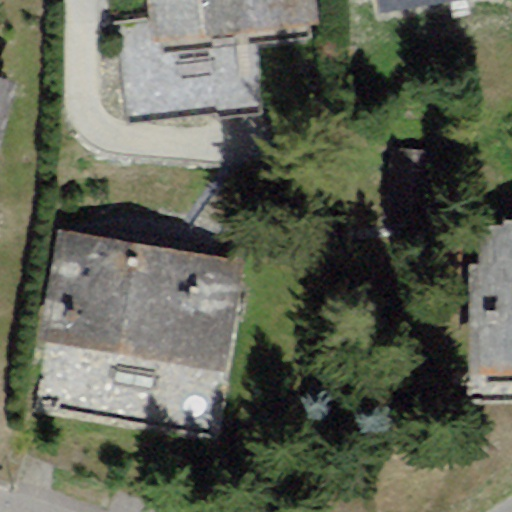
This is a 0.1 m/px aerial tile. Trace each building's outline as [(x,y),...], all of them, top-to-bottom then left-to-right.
[(125,0),(127,36),(111,37),(111,122),(242,117),(237,48),(294,43),(291,0),(125,0)] [(352,0),(354,15),(439,0),(352,0)] [(426,207),(429,175),(396,172),(393,203),(426,207)] [(511,226),(449,226),(447,400),(511,400),(511,226)] [(227,269),(39,237),(16,345),(42,350),(28,410),(198,443),(227,269)]
